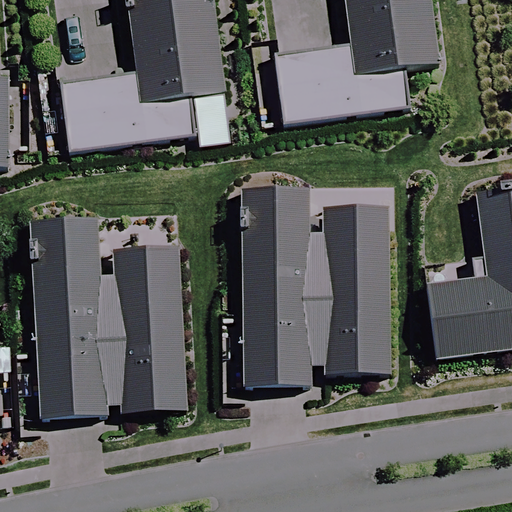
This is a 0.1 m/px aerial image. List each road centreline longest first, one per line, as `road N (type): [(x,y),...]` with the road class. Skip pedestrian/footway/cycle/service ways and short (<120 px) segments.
road 1 (residential): [(23,511),(331,452)]
road 2 (residential): [(331,452),(511,428)]
road 3 (residential): [(511,483),(341,506)]
